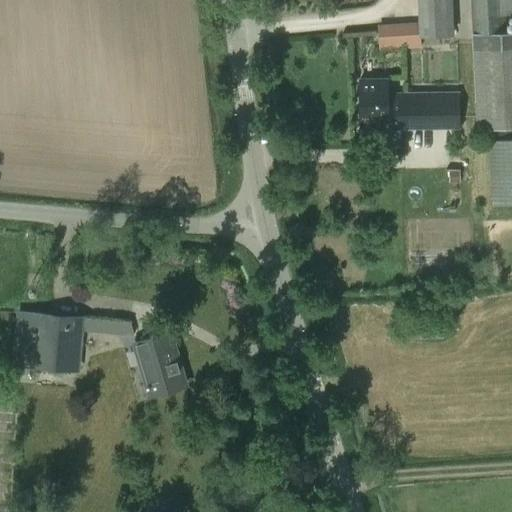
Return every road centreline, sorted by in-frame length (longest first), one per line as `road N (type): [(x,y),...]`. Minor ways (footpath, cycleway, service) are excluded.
road 1 (unclassified): [(352,511),(259,217)]
road 2 (unclassified): [(259,217),(182,225),(0,210)]
road 3 (unclassified): [(259,217),(231,0)]
road 4 (track): [(341,480),(511,468)]
